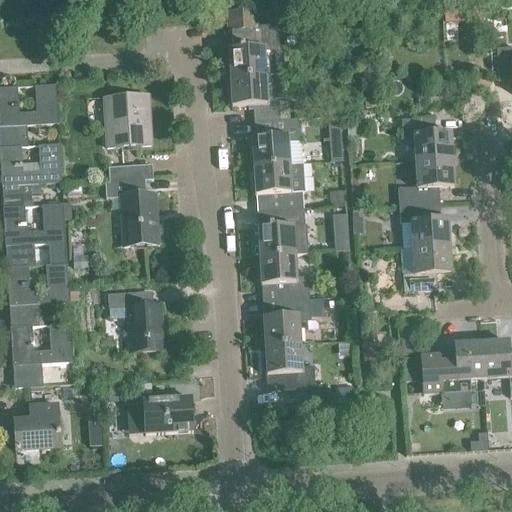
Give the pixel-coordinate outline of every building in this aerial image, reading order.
[(228,80),(228,81),(283,77),(282,77),(278,13),(224,16),(224,18),(226,18),(227,35),(225,35),(225,37),(231,36),(232,52),(226,52),(227,53),(229,80),(228,80)] [(511,61),(508,62),(507,51),(495,51),(497,84),(511,83),(511,61)] [(253,124),(271,123),(279,123),(277,101),(266,101),(264,79),(283,78),(283,77),(228,81),(228,82),(229,82),(231,109),(230,109),(230,110),(252,108),(253,124)] [(0,91),(0,129),(57,126),(55,88),(34,89),(35,115),(18,116),(16,90),(0,91)] [(103,102),(106,150),(150,148),(147,98),(103,101),(103,102)] [(361,117),(345,118),(347,139),(362,138),(361,117)] [(412,134),(414,165),(451,163),(450,136),(434,137),(433,120),(401,122),(401,135),(412,134)] [(252,169),(252,170),(300,167),(297,121),(279,123),(271,123),(272,140),(250,141),(250,142),(251,142),(253,169),(252,169)] [(0,151),(0,179),(1,190),(16,189),(16,198),(30,197),(40,196),(40,187),(61,185),(58,147),(37,149),(39,175),(21,176),(20,150),(0,151)] [(341,153),(330,153),(330,165),(342,164),(341,153)] [(397,198),(398,209),(431,207),(431,208),(439,207),(438,190),(453,189),(451,163),(414,165),(416,196),(397,198)] [(105,201),(120,200),(123,249),(156,247),(153,197),(145,198),(144,183),(152,182),(151,167),(107,170),(108,185),(104,185),(105,201)] [(259,214),(277,213),(302,212),(300,167),(252,170),(253,170),(254,198),(254,199),(262,198),(262,202),(258,202),(259,214)] [(344,194),(329,194),(330,209),(345,208),(344,194)] [(16,198),(2,199),(2,211),(4,249),(17,249),(17,258),(33,257),(33,248),(49,247),(50,268),(66,267),(64,246),(62,207),(41,209),(42,235),(25,236),(24,210),(31,210),(30,197),(16,198)] [(410,220),(412,252),(449,249),(447,223),(432,224),(431,208),(431,207),(398,209),(398,221),(410,220)] [(257,259),(257,260),(295,257),(293,257),(292,234),(304,234),(302,212),(277,213),(278,229),(256,231),(258,259),(257,259)] [(347,244),(334,245),(334,255),(348,254),(347,244)] [(449,249),(412,252),(414,283),(402,284),(403,296),(436,293),(435,277),(450,276),(449,249)] [(264,292),(264,304),(308,301),(307,279),(295,280),(294,257),(295,257),(257,260),(258,260),(260,288),(259,288),(268,288),(268,292),(264,292)] [(87,258),(72,259),(73,273),(88,272),(87,258)] [(27,270),(6,271),(8,309),(68,306),(66,267),(50,268),(44,269),(46,295),(29,296),(27,270)] [(125,311),(128,356),(163,354),(160,308),(139,310),(138,296),(107,298),(107,312),(125,311)] [(263,349),(300,347),(299,347),(298,324),(309,324),(308,301),(264,304),(265,316),(270,316),(270,320),(261,321),(262,321),(264,349),(263,349)] [(10,331),(9,331),(12,369),(24,368),(24,378),(13,379),(13,391),(41,389),(41,377),(40,367),(71,365),(69,327),(48,328),(50,354),(32,355),(31,330),(10,331)] [(384,332),(359,334),(361,363),(386,362),(384,332)] [(480,346),(482,383),(511,380),(511,359),(508,359),(507,344),(480,346)] [(474,383),(482,383),(480,346),(454,347),(455,363),(420,365),(422,398),(475,394),(474,383)] [(300,347),(263,349),(263,350),(264,350),(265,378),(287,377),(288,393),(314,392),(312,369),(301,370),(299,347),(300,347)] [(416,360),(403,361),(404,384),(417,384),(416,360)] [(348,384),(341,392),(349,399),(356,391),(348,384)] [(142,404),(143,417),(143,421),(147,420),(148,435),(144,436),(144,438),(192,435),(190,401),(142,404)] [(13,426),(15,454),(59,451),(56,408),(28,410),(29,425),(13,426)]
